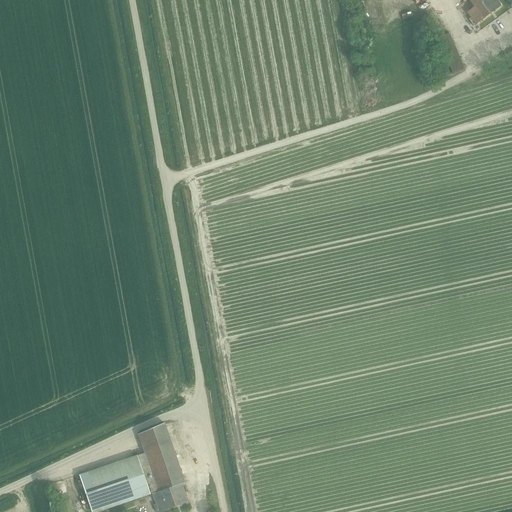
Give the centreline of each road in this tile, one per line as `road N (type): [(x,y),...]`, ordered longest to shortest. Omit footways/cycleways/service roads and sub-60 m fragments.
road 1 (unclassified): [(203,402),(132,0)]
road 2 (unclassified): [(0,492),(203,402)]
